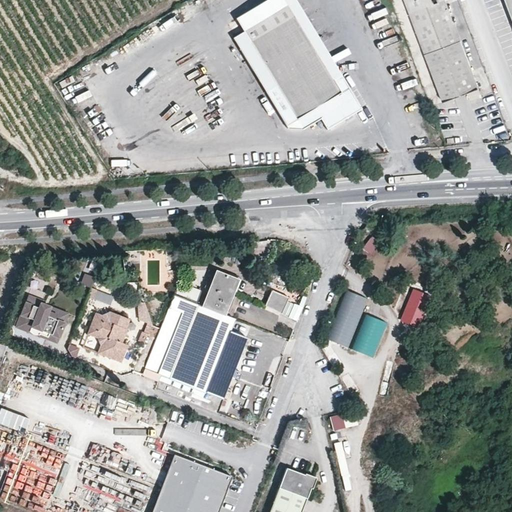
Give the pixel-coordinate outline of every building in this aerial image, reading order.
[(402,0),(442,100),(468,89),(471,97),(482,92),(445,0),(402,0)] [(287,5),(243,32),(275,86),(265,92),(285,126),(296,119),(304,114),(311,126),(320,120),(327,131),(341,122),(342,116),(346,113),(352,116),(361,110),(341,76),(333,82),(287,5)] [(341,122),(352,116),(346,113),(342,116),(341,122)] [(303,131),(311,126),(304,114),(296,119),(303,131)] [(371,235),(361,248),(370,254),(379,242),(371,235)] [(216,271),(201,306),(225,316),(238,280),(216,271)] [(84,274),(80,284),(89,287),(93,277),(84,274)] [(416,329),(431,296),(413,288),(398,321),(416,329)] [(288,298),(271,290),(264,306),(281,314),(288,298)] [(97,292),(95,300),(110,304),(112,296),(97,292)] [(367,301),(346,293),(328,339),(350,348),(367,301)] [(171,294),(138,385),(153,391),(156,385),(159,386),(157,391),(217,415),(233,379),(238,381),(241,374),(236,372),(248,339),(230,332),(235,320),(225,316),(201,306),(171,294)] [(47,312),(66,319),(68,314),(43,305),(44,302),(28,296),(25,303),(42,309),(40,314),(46,316),(47,312)] [(281,314),(296,321),(302,309),(287,302),(281,314)] [(38,336),(57,343),(66,319),(47,312),(46,316),(40,314),(42,309),(25,303),(16,328),(29,333),(30,332),(31,328),(40,331),(38,335),(38,336)] [(95,314),(93,317),(108,323),(113,312),(109,310),(100,315),(95,314)] [(108,323),(93,317),(88,331),(106,338),(99,355),(119,363),(126,345),(121,343),(124,334),(120,332),(122,327),(125,328),(129,318),(113,312),(108,323)] [(388,323),(365,315),(353,349),(375,357),(388,323)] [(106,338),(88,331),(86,336),(95,338),(98,347),(95,354),(99,355),(106,338)] [(75,356),(78,347),(70,345),(67,354),(75,356)] [(5,409),(0,423),(12,428),(17,413),(5,409)] [(332,430),(344,429),(341,414),(330,416),(332,430)] [(216,511),(230,474),(172,453),(150,511),(216,511)] [(300,511),(313,477),(286,467),(269,511),(300,511)]
